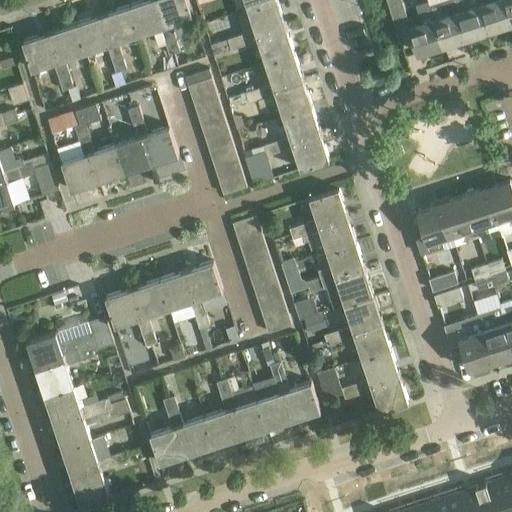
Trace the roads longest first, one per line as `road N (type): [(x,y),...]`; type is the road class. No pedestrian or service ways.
road 1 (residential): [(459,422),(359,114)]
road 2 (residential): [(188,511),(459,422)]
road 3 (residential): [(0,270),(207,200)]
road 4 (residential): [(52,511),(0,350)]
road 5 (residential): [(359,114),(507,68)]
road 6 (residential): [(359,114),(321,0)]
